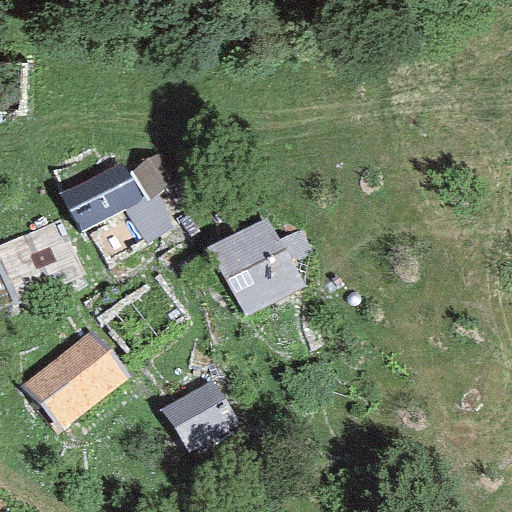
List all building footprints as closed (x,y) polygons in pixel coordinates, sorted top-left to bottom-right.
[(163,152),(130,172),(146,197),(149,202),(158,196),(181,181),(163,152)] [(60,196),(80,232),(122,210),(141,199),(121,163),(60,196)] [(173,225),(158,196),(149,202),(146,197),(141,199),(122,210),(147,245),(173,225)] [(278,241),(263,217),(207,250),(248,318),(304,285),(291,263),(312,250),(299,228),(278,241)] [(55,220),(0,245),(0,275),(15,307),(82,275),(55,220)] [(130,376),(93,330),(22,387),(60,432),(130,376)] [(207,381),(159,410),(186,453),(234,424),(207,381)]
